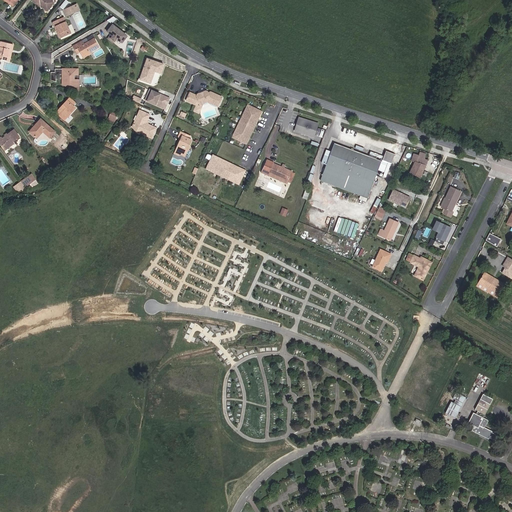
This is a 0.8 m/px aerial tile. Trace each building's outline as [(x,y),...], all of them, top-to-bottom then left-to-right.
[(49,0),(31,0),(40,6),(40,5),(47,10),(52,2),(49,0)] [(74,14),(71,7),(63,10),(66,17),(74,14)] [(55,28),(57,27),(61,37),(70,33),(63,18),(53,23),(55,28)] [(122,43),(127,37),(112,25),(107,31),(112,36),(111,38),(114,41),(116,39),(122,43)] [(94,39),(95,39),(93,35),(86,39),(88,43),(83,45),(81,42),(77,44),(80,48),(78,48),(80,52),(82,56),(91,52),(98,47),(94,39)] [(0,59),(2,60),(3,56),(10,57),(13,45),(1,42),(0,45),(0,59)] [(161,73),(164,64),(147,59),(140,80),(148,82),(152,70),(155,71),(161,73)] [(78,74),(78,69),(55,69),(55,72),(51,72),(51,80),(56,82),(56,74),(63,75),(62,84),(78,90),(78,80),(74,80),(74,74),(78,74)] [(165,108),(170,97),(163,94),(162,96),(160,96),(160,94),(150,89),(146,100),(165,108)] [(206,93),(201,94),(191,90),(190,92),(189,95),(188,97),(187,99),(188,99),(191,101),(193,102),(199,104),(201,103),(201,104),(204,103),(205,103),(206,103),(211,101),(212,100),(213,100),(216,101),(218,102),(219,103),(222,95),(208,89),(207,92),(206,93)] [(64,120),(75,108),(72,106),(67,101),(64,105),(66,106),(58,114),(64,120)] [(247,141),(263,109),(249,102),(233,135),(247,141)] [(64,105),(56,112),(58,114),(66,106),(64,105)] [(144,128),(143,132),(153,137),(157,127),(147,122),(151,114),(141,110),(139,114),(141,115),(139,119),(136,121),(134,126),(137,130),(140,126),(144,128)] [(298,123),(317,129),(321,116),(302,110),(298,123)] [(55,132),(41,119),(29,132),(36,138),(43,132),(50,138),(55,132)] [(9,132),(10,134),(5,137),(2,139),(1,138),(0,138),(0,144),(1,146),(4,144),(7,148),(14,144),(12,141),(19,137),(13,129),(9,132)] [(180,136),(179,138),(180,139),(182,140),(181,142),(180,143),(181,144),(180,146),(179,146),(178,147),(177,150),(179,153),(179,154),(182,155),(183,156),(185,158),(186,158),(189,152),(190,152),(191,149),(190,148),(193,142),(190,140),(191,138),(181,133),(180,136)] [(344,188),(368,197),(378,170),(384,172),(387,163),(382,161),(334,143),(331,152),(326,150),(321,162),(326,164),(320,180),(344,189),(344,188)] [(383,159),(384,156),(370,151),(369,154),(383,159)] [(391,164),(395,154),(386,151),(384,156),(383,159),(382,160),(388,163),(391,164)] [(427,160),(424,159),(425,154),(416,151),(413,162),(414,162),(409,172),(419,177),(427,160)] [(240,181),(246,167),(212,152),(206,167),(240,181)] [(274,163),(267,160),(265,166),(272,169),(274,163)] [(287,181),(292,171),(274,163),(272,169),(265,166),(262,172),(269,175),(270,173),(287,181)] [(382,176),(385,177),(391,164),(388,163),(382,176)] [(289,184),(294,172),(292,171),(287,181),(286,182),(289,184)] [(30,173),(24,177),(28,183),(34,178),(30,173)] [(269,175),(286,182),(287,181),(270,173),(269,175)] [(20,190),(24,187),(20,182),(16,185),(20,190)] [(451,212),(461,191),(451,186),(441,207),(446,209),(444,213),(451,216),(453,212),(451,212)] [(344,189),(367,199),(368,197),(344,188),(344,189)] [(389,200),(406,207),(410,197),(403,194),(401,194),(400,194),(400,192),(393,190),(389,200)] [(286,216),(288,210),(283,208),(280,214),(286,216)] [(382,218),(385,212),(379,209),(376,216),(382,218)] [(338,233),(355,237),(359,222),(341,218),(338,233)] [(390,240),(398,222),(390,218),(385,230),(381,228),(378,234),(390,240)] [(443,244),(450,230),(442,227),(439,233),(430,228),(427,236),(443,244)] [(496,246),(500,238),(489,233),(486,240),(496,246)] [(373,266),(382,270),(385,261),(387,262),(391,254),(380,249),(373,266)] [(424,272),(425,270),(426,270),(431,262),(421,256),(420,257),(414,254),(410,261),(418,265),(413,274),(422,279),(425,273),(424,272)] [(508,271),(511,261),(501,255),(496,263),(508,271)] [(490,275),(480,269),(479,271),(489,277),(490,276),(490,275)] [(474,275),(475,275),(472,280),(482,286),(482,285),(492,292),(498,281),(490,276),(489,277),(479,271),(477,273),(476,272),(474,275)] [(481,288),(491,294),(492,292),(482,285),(482,286),(472,280),(471,283),(480,289),(481,288)] [(445,413),(456,418),(466,397),(455,392),(452,398),(456,400),(454,403),(450,401),(445,413)] [(486,415),(493,400),(483,395),(476,409),(478,411),(477,414),(474,412),(473,415),(471,418),(470,420),(469,422),(472,424),(474,425),(475,426),(476,426),(476,428),(474,427),(473,430),(475,431),(477,433),(480,434),(481,433),(482,433),(484,435),(487,436),(489,437),(490,438),(493,440),(496,434),(493,433),(492,433),(484,428),(488,420),(484,418),(480,416),(482,413),(486,415)]
